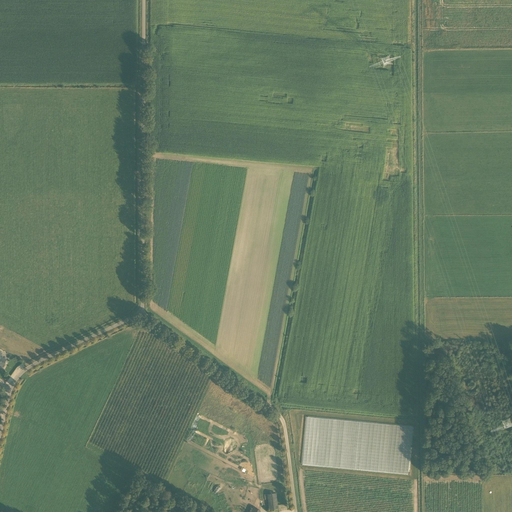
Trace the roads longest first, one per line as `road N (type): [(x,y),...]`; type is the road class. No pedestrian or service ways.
road 1 (unclassified): [(143,316),(144,0)]
road 2 (unclassified): [(298,511),(288,433),(276,412),(143,316)]
road 3 (unclassified): [(9,396),(28,367),(143,316)]
